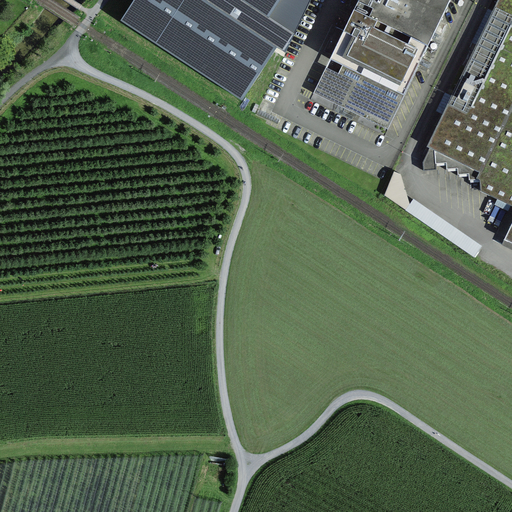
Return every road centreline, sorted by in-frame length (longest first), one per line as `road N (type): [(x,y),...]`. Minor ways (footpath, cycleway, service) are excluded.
road 1 (track): [(248,468),(220,373),(224,281),(246,199),(243,164),(190,120),(65,56)]
road 2 (track): [(511,482),(371,395),(340,402),(306,436),(248,468)]
